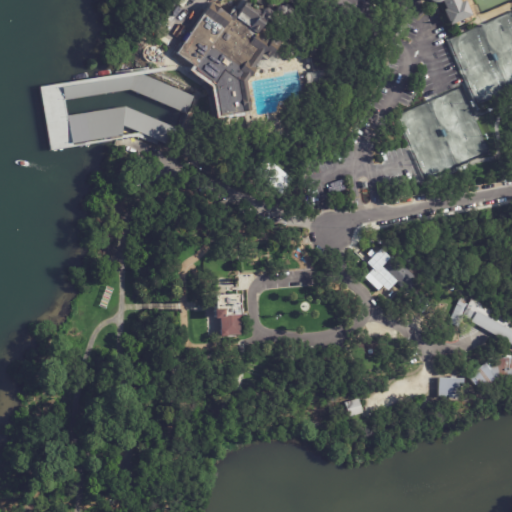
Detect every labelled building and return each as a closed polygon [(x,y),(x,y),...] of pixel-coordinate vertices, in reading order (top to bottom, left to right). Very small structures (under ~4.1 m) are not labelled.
[(445,28),(439,13),(441,13),(437,3),(436,4),(434,6),(431,7),(429,7),(427,7),(425,7),(422,5),(421,4),(420,2),(419,0),(454,0),(457,5),(462,3),(469,18),(445,28)] [(277,10),(279,7),(281,5),(283,5),(285,7),(288,6),(290,7),(293,8),(294,9),(295,11),(295,14),(293,17),(291,19),(268,25),(265,29),(281,40),(269,58),(263,54),(254,67),(256,68),(246,82),(252,110),(221,116),(215,85),(194,70),(195,68),(175,54),(211,2),(230,16),(235,9),(239,11),(246,1),(265,13),(264,12),(264,10),(265,9),(267,8),(268,8),(270,8),(271,9),(272,11),(277,10)] [(316,92),(315,83),(310,83),(308,74),(314,73),(312,59),(324,57),(330,97),(317,98),(316,92)] [(130,91),(187,113),(194,95),(144,76),(64,86),(65,99),(130,91)] [(377,227),(437,271),(511,310),(511,417),(425,443),(346,469),(273,445),(217,466),(209,511),(0,511),(0,456),(26,370),(50,300),(89,206),(108,162),(253,218),(317,237),(331,235),(377,227)]
